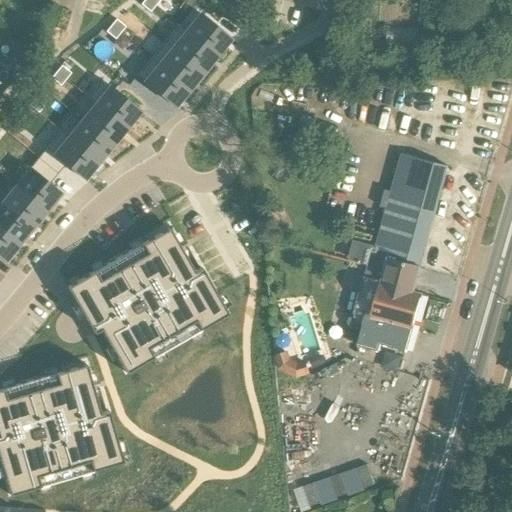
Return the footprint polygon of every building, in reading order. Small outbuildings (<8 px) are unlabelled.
[(156,6),(147,0),(144,0),(141,5),(151,12),(156,6)] [(33,3),(29,15),(44,20),(48,8),(33,3)] [(199,15),(185,33),(215,57),(229,40),(199,15)] [(111,26),(121,34),(126,27),(116,20),(111,26)] [(121,34),(111,26),(106,32),(115,40),(121,34)] [(185,33),(171,49),(201,74),(215,57),(185,33)] [(171,49),(158,66),(188,91),(201,74),(171,49)] [(57,72),(66,80),(71,74),(62,66),(57,72)] [(158,66),(144,83),(173,108),(188,91),(158,66)] [(66,80),(57,72),(51,78),(61,86),(66,80)] [(110,88),(95,106),(125,130),(139,113),(139,112),(119,96),(110,88)] [(34,99),(29,105),(39,113),(44,107),(34,99)] [(95,106),(82,122),(112,147),(125,130),(95,106)] [(82,122),(68,139),(98,164),(112,147),(82,122)] [(68,139),(54,157),(84,181),(98,164),(68,139)] [(47,150),(39,160),(58,176),(66,167),(54,157),(54,156),(47,150)] [(387,257),(421,267),(449,167),(416,158),(417,158),(403,154),(377,250),(388,253),(387,257)] [(39,160),(31,170),(51,186),(58,176),(39,160)] [(31,170),(17,188),(47,213),(61,195),(51,186),(31,170)] [(17,188),(4,204),(33,229),(47,213),(17,188)] [(4,204),(0,209),(0,229),(20,246),(33,229),(4,204)] [(0,258),(6,263),(20,246),(0,229),(0,258)] [(171,232),(70,290),(96,335),(103,330),(128,375),(229,317),(203,272),(196,276),(171,232)] [(383,282),(415,292),(422,267),(421,267),(387,257),(388,253),(377,250),(373,249),(368,267),(379,269),(376,280),(383,282)] [(423,294),(415,292),(383,282),(376,280),(379,269),(368,267),(355,316),(350,318),(350,319),(349,322),(351,326),(355,327),(360,325),(364,326),(359,345),(381,351),(382,345),(407,351),(423,294)] [(288,362),(285,354),(276,356),(280,369),(296,378),(309,374),(306,365),(297,367),(288,362)] [(87,368),(0,394),(0,455),(12,497),(123,464),(108,415),(101,417),(87,368)]
